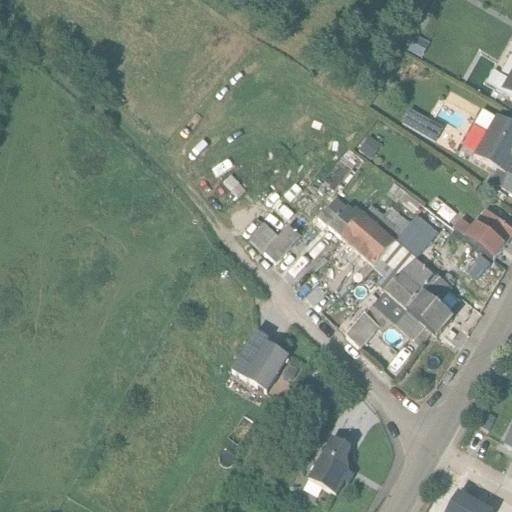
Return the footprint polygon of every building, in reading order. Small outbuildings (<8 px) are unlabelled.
[(511,81),(502,98),(511,104),(511,81)] [(485,116),(478,130),(488,136),(496,122),(485,116)] [(511,130),(497,122),(474,163),(496,175),(489,187),(498,193),(511,200),(511,169),(511,168),(511,130)] [(336,197),(360,166),(348,157),(340,168),(321,192),(333,201),(336,197)] [(360,166),(336,197),(344,203),(368,172),(360,166)] [(231,182),(222,190),(238,207),(247,198),(231,182)] [(400,197),(393,206),(414,222),(421,213),(400,197)] [(340,247),(362,222),(355,216),(352,220),(347,215),(336,206),(316,227),(327,236),(340,247)] [(395,251),(374,276),(383,285),(376,293),(385,301),(415,267),(416,268),(432,250),(413,233),(412,232),(391,215),(375,233),(395,251)] [(472,236),(464,247),(494,270),(504,255),(511,244),(511,238),(485,218),(472,236)] [(362,222),(340,247),(374,276),(395,251),(375,233),(362,222)] [(413,233),(432,250),(436,244),(427,236),(428,235),(418,227),(413,233)] [(464,247),(472,236),(460,227),(452,238),(464,247)] [(263,263),(279,245),(263,230),(247,248),(263,263)] [(279,245),(263,263),(276,274),(300,246),(287,235),(279,245)] [(331,266),(319,276),(331,292),(344,282),(331,266)] [(384,303),(402,319),(423,303),(437,287),(416,268),(415,267),(385,301),(384,303)] [(437,287),(423,303),(438,316),(451,298),(437,287)] [(402,319),(384,303),(373,312),(395,326),(402,319)] [(402,319),(395,326),(407,337),(415,329),(437,348),(453,329),(438,316),(423,303),(402,319)] [(364,324),(345,346),(359,358),(378,336),(364,324)] [(415,329),(407,337),(414,347),(420,354),(431,343),(415,329)] [(255,340),(232,377),(266,399),(290,362),(255,340)] [(308,385),(299,402),(312,409),(320,392),(308,385)] [(330,443),(308,487),(330,498),(335,501),(350,470),(345,467),(352,454),(330,443)]
